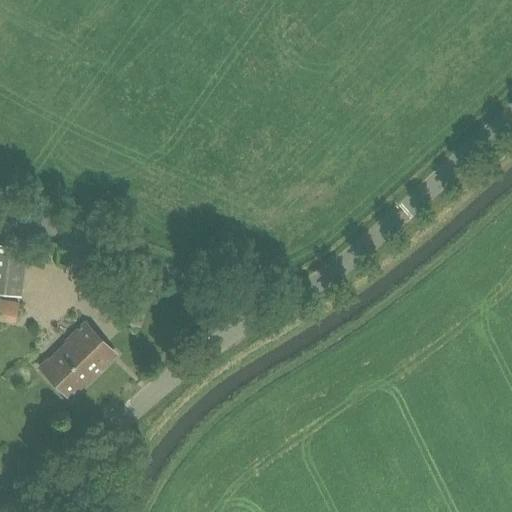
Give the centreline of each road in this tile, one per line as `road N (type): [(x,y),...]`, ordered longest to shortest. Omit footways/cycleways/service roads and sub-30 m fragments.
road 1 (unclassified): [(36,511),(281,314)]
road 2 (unclassified): [(281,314),(0,199)]
road 3 (unclassified): [(281,314),(411,214),(511,118)]
